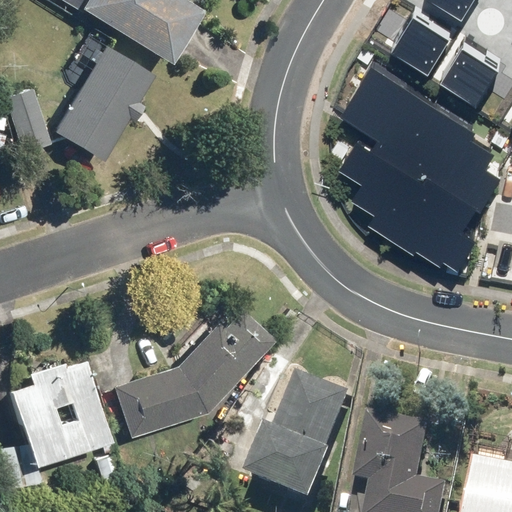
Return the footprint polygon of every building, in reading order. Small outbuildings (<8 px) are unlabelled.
[(86,0),(85,3),(170,62),(206,12),(188,0),(86,0)] [(431,0),(458,17),(469,0),(431,0)] [(415,19),(394,52),(427,73),(448,40),(415,19)] [(109,45),(60,129),(107,156),(156,73),(109,45)] [(465,49),(444,81),(477,102),(498,70),(465,49)] [(376,196),(371,205),(457,258),(479,222),(466,214),(500,160),(487,152),(496,137),(475,124),(480,116),(374,51),(342,103),(378,125),(374,131),(360,122),(345,147),(372,163),(358,185),(376,196)] [(50,136),(35,90),(1,101),(16,146),(50,136)] [(116,384),(131,434),(208,412),(273,337),(240,308),(193,362),(116,384)] [(11,386),(35,460),(111,436),(87,362),(11,386)] [(299,373),(257,475),(313,498),(355,396),(299,373)] [(445,511),(452,485),(420,478),(431,423),(375,412),(362,479),(377,482),(369,511),(445,511)] [(127,473),(118,452),(96,461),(105,482),(127,473)] [(511,511),(511,469),(478,463),(468,511),(511,511)]
